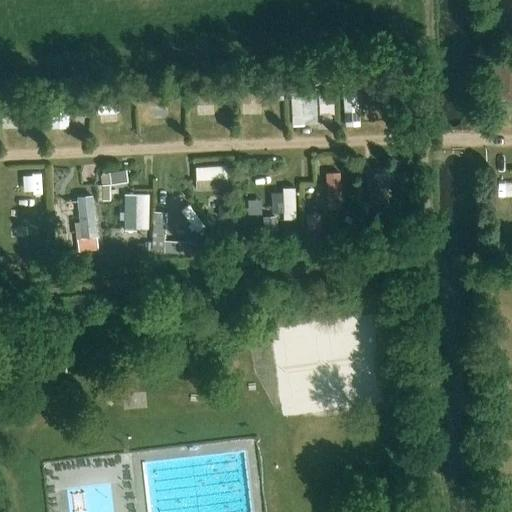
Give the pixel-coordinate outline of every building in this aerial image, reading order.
[(511,57),(493,58),(492,99),(511,99),(511,57)] [(344,85),(345,117),(361,116),(360,102),(370,101),(370,84),(344,85)] [(233,98),(233,89),(224,90),(225,98),(233,98)] [(316,90),(317,101),(333,100),(332,89),(316,90)] [(315,90),(289,91),(290,122),(316,121),(315,90)] [(229,163),(195,164),(196,179),(229,178),(229,163)] [(324,170),(327,207),(344,206),(342,169),(324,170)] [(370,209),(389,208),(387,178),(369,179),(370,209)] [(296,184),(281,185),(283,217),(297,216),(296,184)] [(151,228),(152,191),(125,191),(124,227),(151,228)] [(93,193),(76,193),(79,249),(96,248),(93,193)]
